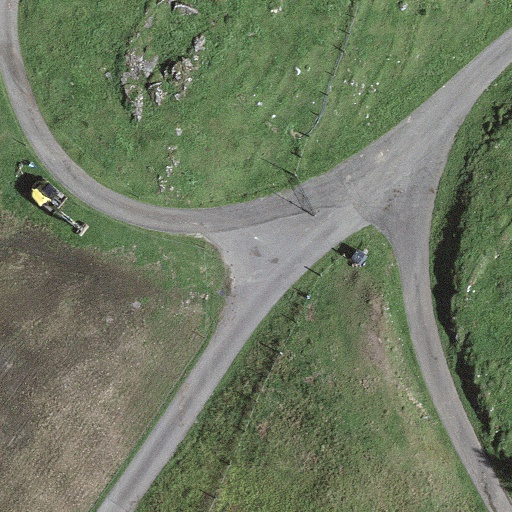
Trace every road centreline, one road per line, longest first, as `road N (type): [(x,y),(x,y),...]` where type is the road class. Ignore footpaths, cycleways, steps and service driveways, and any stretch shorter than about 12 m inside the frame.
road 1 (track): [(511,511),(460,415),(433,336),(417,149),(511,49)]
road 2 (track): [(417,149),(322,217),(116,511)]
road 3 (track): [(17,0),(23,81),(42,125),(79,172),(134,204),(203,219),(322,217)]
